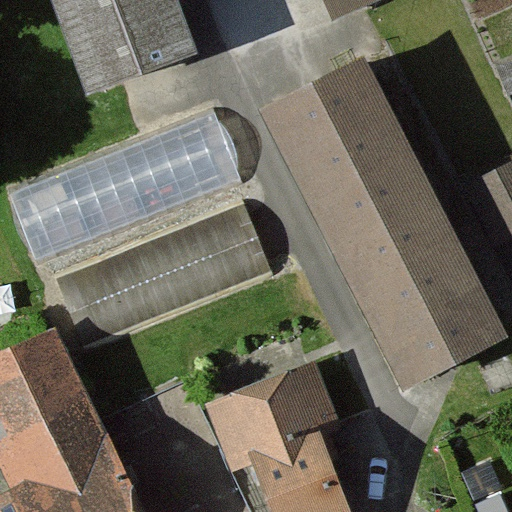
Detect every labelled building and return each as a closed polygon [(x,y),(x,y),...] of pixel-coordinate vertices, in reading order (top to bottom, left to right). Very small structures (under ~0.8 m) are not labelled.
[(193,71),(167,0),(47,0),(87,109),(193,71)] [(340,0),(348,16),(385,0),(340,0)] [(511,323),(378,47),(269,100),(407,385),(511,334),(511,323)] [(228,117),(20,196),(47,266),(255,187),(228,117)] [(511,152),(466,175),(499,239),(511,232),(511,152)] [(253,206),(65,280),(93,351),(281,277),(253,206)] [(154,511),(64,326),(0,356),(0,446),(22,492),(0,502),(0,511),(154,511)] [(327,362),(214,404),(241,476),(265,466),(282,511),(364,511),(336,437),(353,430),(327,362)]
